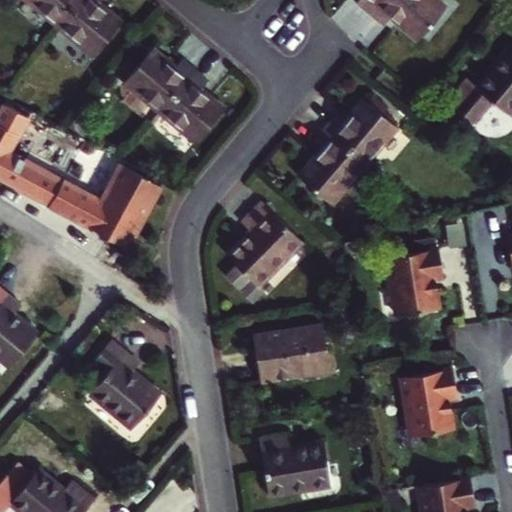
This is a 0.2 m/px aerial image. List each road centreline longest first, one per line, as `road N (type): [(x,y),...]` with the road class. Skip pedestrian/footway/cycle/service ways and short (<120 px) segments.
road 1 (residential): [(222,511),(186,230),(205,189),(293,89)]
road 2 (unknown): [(185,266),(148,271),(77,248),(0,195)]
road 3 (residential): [(511,508),(484,327)]
